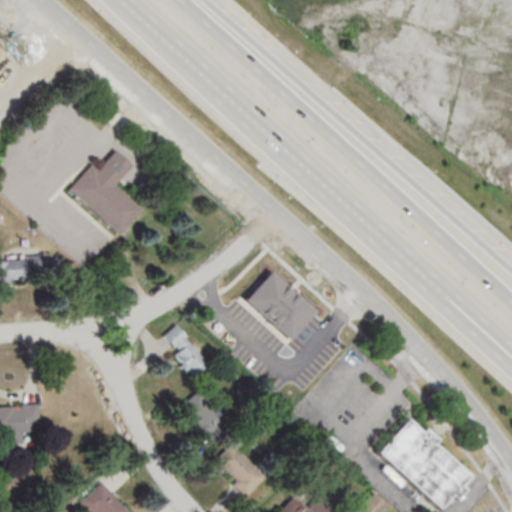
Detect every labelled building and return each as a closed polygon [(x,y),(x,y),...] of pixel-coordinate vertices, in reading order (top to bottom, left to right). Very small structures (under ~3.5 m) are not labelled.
[(67,190),(119,232),(139,207),(114,186),(131,164),(113,150),(98,169),(89,162),(67,190)] [(0,259),(0,281),(40,278),(39,257),(0,259)] [(240,301),(286,341),(313,310),(267,270),(240,301)] [(193,378),(210,361),(173,325),(162,337),(176,351),(171,356),(193,378)] [(202,394),(183,413),(207,436),(225,418),(202,394)] [(0,405),(0,441),(21,441),(20,431),(36,431),(36,404),(0,405)] [(374,453),(438,510),(470,475),(405,418),(374,453)] [(245,495),(263,476),(230,444),(212,463),(245,495)] [(78,501),(88,511),(128,511),(99,481),(78,501)] [(378,511),(385,505),(372,492),(356,509),(359,511),(378,511)] [(336,511),(317,494),(305,508),(291,495),(276,511),(336,511)]
